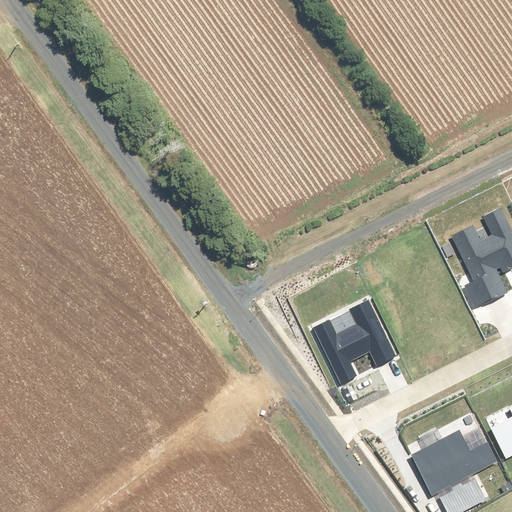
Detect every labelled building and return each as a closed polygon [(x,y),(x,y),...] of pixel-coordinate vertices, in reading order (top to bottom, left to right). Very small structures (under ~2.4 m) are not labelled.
[(511,266),(511,232),(501,210),(482,219),(491,237),(479,243),(472,228),(450,239),(469,277),(460,281),(473,306),(486,300),(487,302),(505,293),(496,275),(511,266)] [(328,320),(309,330),(337,387),(361,375),(353,361),(369,353),(376,367),(395,358),(367,301),(346,311),(354,327),(336,336),(328,320)] [(511,419),(489,430),(505,460),(511,455),(511,408),(507,411),(511,419)] [(409,455),(429,496),(495,464),(485,444),(467,452),(457,432),(409,455)] [(475,481),(440,498),(446,511),(461,511),(484,501),(475,481)]
